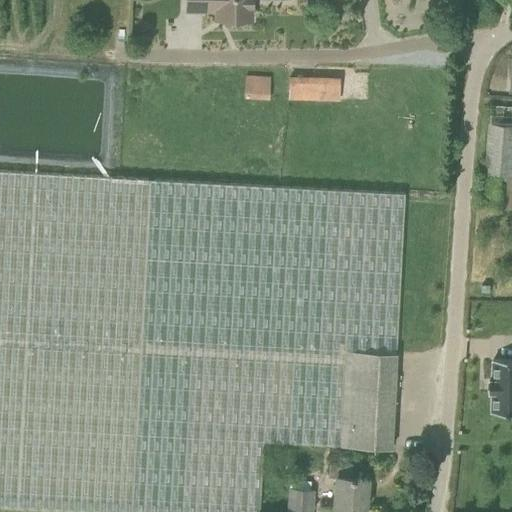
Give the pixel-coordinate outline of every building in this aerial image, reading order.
[(251,19),(251,0),(186,0),(186,10),(216,11),(216,19),(251,19)] [(271,76),(246,75),(245,98),(270,99),(271,76)] [(288,98),(341,99),(342,76),(289,75),(288,98)] [(484,204),(511,206),(511,106),(492,105),(484,204)] [(405,193),(385,192),(0,170),(0,507),(88,511),(259,511),(263,442),(340,446),(345,350),(396,353),(405,193)] [(345,350),(340,446),(391,449),(396,353),(345,350)] [(511,412),(511,359),(494,359),(493,379),(490,379),(490,392),(493,392),(493,412),(511,412)] [(365,511),(368,479),(351,477),(352,463),(330,461),(329,477),(336,477),(333,508),(365,511)] [(289,488),(288,501),(287,511),(311,511),(313,490),(289,488)]
